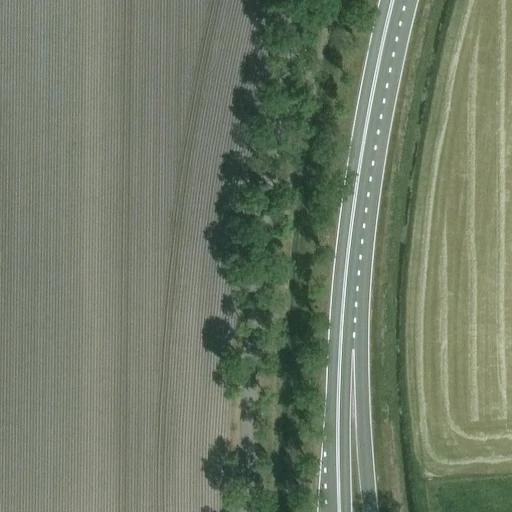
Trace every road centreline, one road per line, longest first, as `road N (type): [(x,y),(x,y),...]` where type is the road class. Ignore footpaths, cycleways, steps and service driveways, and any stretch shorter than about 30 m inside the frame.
road 1 (unclassified): [(244,511),(259,241),(302,0)]
road 2 (trunk): [(366,511),(347,244)]
road 3 (trunk): [(336,511),(347,244)]
road 4 (trunk): [(347,244),(392,0)]
